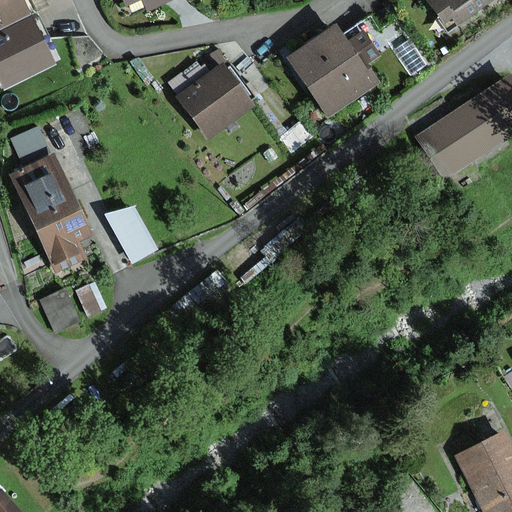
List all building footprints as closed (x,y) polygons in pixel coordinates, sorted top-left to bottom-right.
[(0,0),(0,29),(29,15),(23,3),(28,0),(0,0)] [(425,0),(447,29),(487,0),(425,0)] [(29,15),(0,29),(0,78),(3,84),(52,60),(29,15)] [(307,49),(294,58),(312,85),(309,87),(306,88),(323,114),(370,82),(360,67),(347,49),(344,51),(332,33),(317,43),(313,37),(304,44),(307,49)] [(344,45),(347,49),(360,67),(376,56),(361,33),(344,45)] [(203,64),(170,87),(204,134),(249,102),(225,69),(213,78),(203,64)] [(511,89),(506,81),(419,139),(444,177),(511,131),(511,89)] [(10,138),(22,165),(49,153),(37,126),(10,138)] [(50,161),(14,178),(58,270),(80,260),(72,242),(71,239),(85,233),(50,161)] [(88,286),(77,292),(88,316),(100,311),(88,286)] [(64,289),(40,300),(55,331),(78,320),(64,289)] [(511,511),(511,460),(500,436),(452,459),(477,511),(511,511)] [(18,511),(0,490),(0,511),(18,511)]
